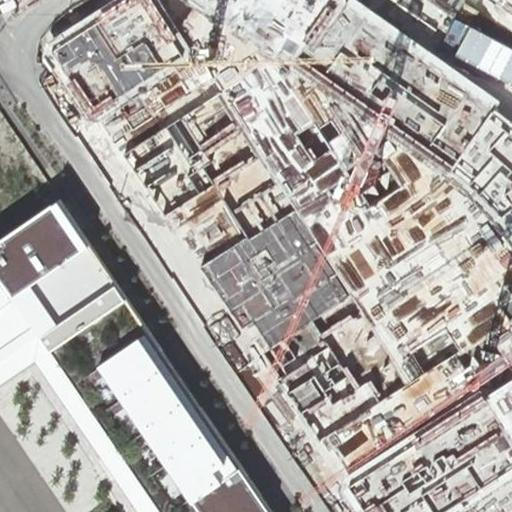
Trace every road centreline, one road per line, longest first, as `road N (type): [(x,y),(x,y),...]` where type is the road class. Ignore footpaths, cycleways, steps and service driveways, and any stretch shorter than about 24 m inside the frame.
road 1 (unknown): [(407,0),(511,75),(511,488),(477,511)]
road 2 (residential): [(6,47),(328,511)]
